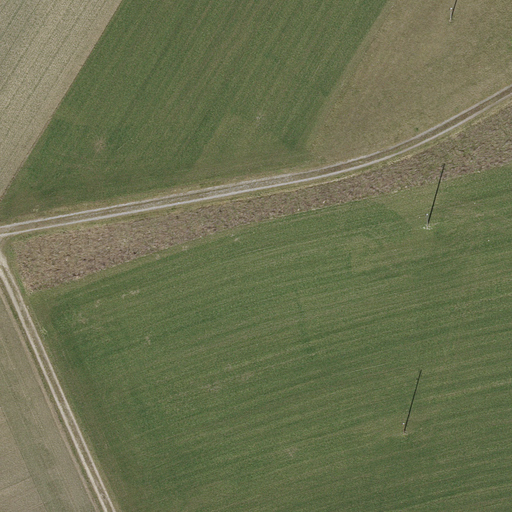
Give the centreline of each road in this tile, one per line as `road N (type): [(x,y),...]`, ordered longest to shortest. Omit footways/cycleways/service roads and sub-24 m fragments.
road 1 (track): [(0,235),(347,168),(511,92)]
road 2 (track): [(112,511),(0,255)]
